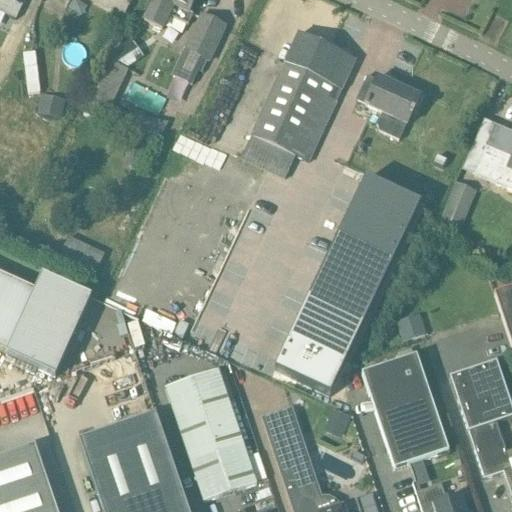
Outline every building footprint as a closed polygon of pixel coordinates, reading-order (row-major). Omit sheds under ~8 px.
[(0,0),(0,14),(16,22),(23,7),(25,0),(0,0)] [(131,0),(86,0),(124,17),(131,0)] [(159,0),(159,1),(156,0),(154,0),(144,23),(162,32),(169,19),(188,29),(193,17),(189,15),(196,0),(159,0)] [(189,128),(110,296),(191,334),(305,94),(330,105),(351,60),(260,17),(238,62),(240,63),(205,136),(189,128)] [(225,29),(202,18),(185,52),(172,79),(191,87),(203,61),(209,64),(225,29)] [(143,59),(131,41),(106,61),(108,62),(94,89),(96,90),(89,104),(113,114),(119,100),(116,99),(128,72),(126,70),(143,59)] [(368,79),(357,103),(366,108),(365,109),(382,117),(377,127),(380,134),(399,143),(406,128),(407,128),(420,101),(379,82),(378,83),(368,79)] [(42,97),(37,117),(61,122),(66,103),(42,97)] [(0,135),(0,180),(27,193),(44,156),(0,135)] [(146,140),(130,137),(124,167),(140,170),(146,140)] [(511,161),(487,150),(475,178),(511,193),(511,161)] [(436,155),(431,166),(441,171),(446,160),(436,155)] [(365,181),(274,374),(330,400),(421,207),(365,181)] [(456,186),(447,209),(463,216),(472,193),(456,186)] [(105,256),(73,241),(62,264),(94,279),(105,256)] [(237,266),(221,299),(236,307),(252,274),(237,266)] [(35,295),(0,279),(0,355),(56,381),(93,300),(43,278),(35,295)] [(511,289),(495,295),(511,346),(511,289)] [(426,337),(420,317),(396,324),(403,344),(426,337)] [(449,455),(417,358),(362,377),(394,473),(449,455)] [(511,470),(511,467),(497,426),(511,420),(511,410),(497,364),(450,380),(484,483),(503,476),(503,474),(511,470)] [(256,488),(218,374),(164,392),(203,506),(256,488)] [(322,499),(292,410),(261,420),(291,511),(343,511),(341,506),(339,506),(337,502),(329,499),(322,499)] [(350,419),(332,412),(323,433),(341,441),(350,419)] [(187,511),(156,419),(79,445),(101,511),(187,511)] [(55,511),(35,449),(0,461),(0,511),(55,511)] [(511,470),(503,474),(503,476),(511,499),(511,500),(511,466),(511,467),(511,470)] [(447,505),(441,488),(416,496),(421,511),(464,511),(460,500),(447,505)]
